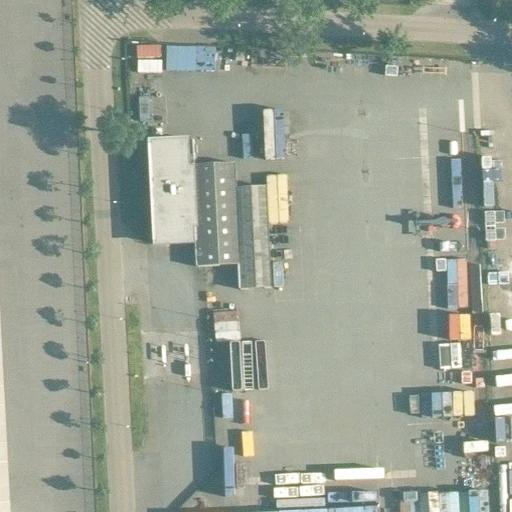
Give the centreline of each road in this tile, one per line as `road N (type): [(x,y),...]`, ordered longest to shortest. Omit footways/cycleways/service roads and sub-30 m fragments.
road 1 (unclassified): [(114,511),(89,10)]
road 2 (unclassified): [(511,35),(89,10)]
